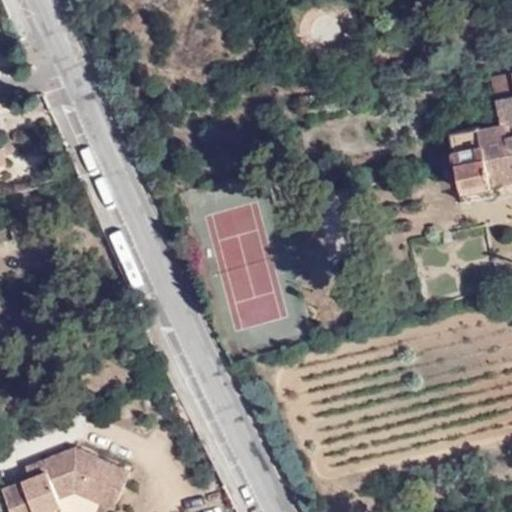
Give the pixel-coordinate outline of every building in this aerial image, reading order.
[(511,73),(494,78),(503,123),(482,128),(481,126),(450,133),(464,194),(494,187),(511,182),(511,73)] [(466,203),(496,196),(494,187),(464,194),(466,203)] [(75,448),(42,461),(46,473),(30,478),(2,490),(11,511),(62,511),(57,498),(54,491),(74,483),(116,501),(129,472),(75,448)] [(46,473),(42,461),(25,468),(30,478),(46,473)] [(113,509),(116,501),(74,483),(54,491),(57,498),(74,491),(113,509)]
